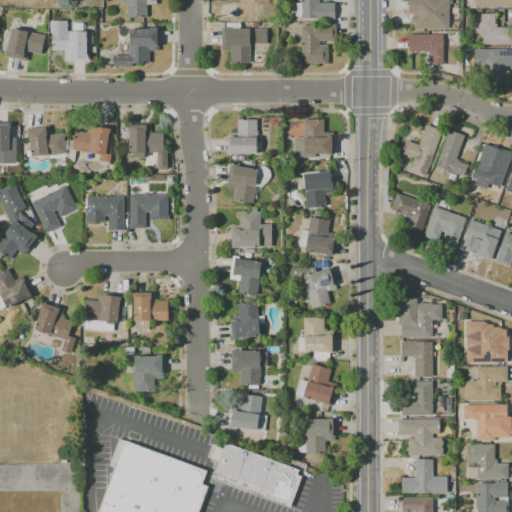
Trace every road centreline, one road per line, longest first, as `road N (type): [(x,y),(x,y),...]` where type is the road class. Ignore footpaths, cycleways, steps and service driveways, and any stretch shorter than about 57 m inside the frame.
road 1 (residential): [(511,127),(369,95),(0,91)]
road 2 (tertiary): [(368,0),(366,511)]
road 3 (residential): [(192,0),(196,423)]
road 4 (residential): [(511,303),(366,255)]
road 5 (residential): [(196,261),(60,271)]
